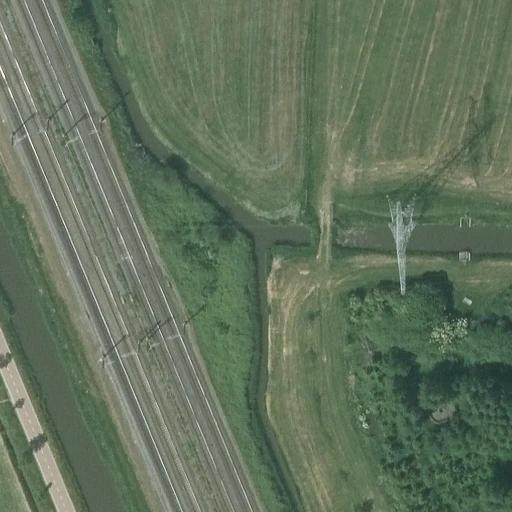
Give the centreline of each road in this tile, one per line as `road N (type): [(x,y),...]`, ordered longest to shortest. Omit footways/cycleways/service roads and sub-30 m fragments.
road 1 (track): [(331,511),(299,391),(303,268),(511,270)]
road 2 (track): [(378,511),(321,344),(324,214)]
